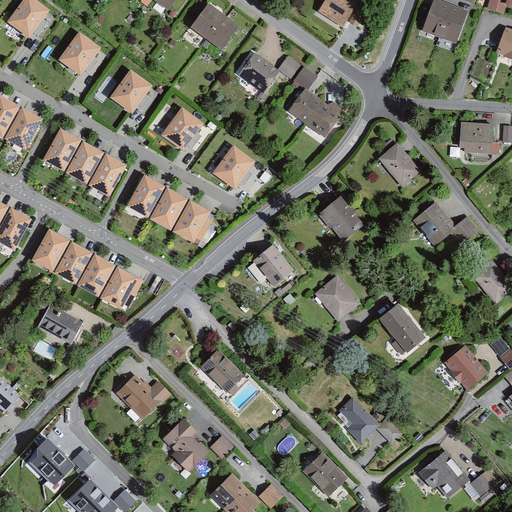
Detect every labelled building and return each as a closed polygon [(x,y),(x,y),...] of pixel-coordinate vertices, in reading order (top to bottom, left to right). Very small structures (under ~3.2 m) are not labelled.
[(176,0),(157,0),(170,9),(176,0)] [(358,2),(354,0),(325,0),(318,12),(342,27),(358,2)] [(493,0),(490,9),(506,14),(509,4),(504,3),(505,0),(493,0)] [(47,16),(29,2),(11,25),(29,39),(47,16)] [(427,33),(458,44),(467,15),(437,5),(427,33)] [(237,30),(211,10),(196,31),(222,51),(237,30)] [(511,33),(508,32),(500,55),(511,59),(511,33)] [(99,53),(81,38),(63,61),(81,75),(99,53)] [(278,74),(255,58),(242,77),(265,93),(278,74)] [(300,69),(291,62),(283,73),(292,80),(300,69)] [(151,91),(133,77),(115,99),(134,114),(151,91)] [(339,118),(305,96),(293,114),(328,135),(339,118)] [(22,113),(0,100),(0,138),(6,142),(22,113)] [(42,124),(22,113),(6,142),(26,153),(42,124)] [(202,131),(184,116),(166,139),(185,153),(202,131)] [(493,129),(463,128),(463,155),(492,156),(493,129)] [(84,145),(63,133),(47,162),(68,174),(84,145)] [(107,158),(84,145),(68,174),(91,186),(107,158)] [(399,150),(383,163),(402,187),(418,174),(399,150)] [(253,167),(235,153),(218,176),(236,190),(253,167)] [(127,169),(107,158),(91,186),(111,198),(127,169)] [(166,194),(145,183),(129,211),(150,223),(166,194)] [(189,207),(166,194),(150,223),(173,236),(189,207)] [(361,224),(342,202),(325,217),(343,239),(361,224)] [(0,235),(13,213),(0,206),(0,235)] [(209,219),(189,207),(173,236),(193,247),(209,219)] [(454,231),(436,209),(417,225),(434,246),(454,231)] [(33,225),(13,213),(0,235),(0,244),(17,253),(33,225)] [(470,222),(454,234),(464,247),(479,236),(470,222)] [(73,246),(52,234),(36,263),(57,275),(73,246)] [(96,259),(73,246),(57,275),(80,288),(96,259)] [(291,273),(274,251),(257,264),(274,286),(291,273)] [(116,270),(96,259),(80,288),(100,299),(116,270)] [(511,292),(511,290),(493,266),(474,282),(494,307),(511,292)] [(139,284),(116,270),(100,299),(123,312),(139,284)] [(356,299),(340,279),(317,296),(339,324),(355,311),(350,304),(356,299)] [(425,343),(400,308),(381,322),(406,357),(425,343)] [(82,325),(52,309),(42,329),(72,345),(82,325)] [(487,377),(467,351),(449,365),(470,391),(487,377)] [(242,378),(217,356),(204,371),(229,393),(242,378)] [(20,395),(0,377),(0,412),(2,414),(20,395)] [(137,379),(121,395),(145,419),(168,395),(160,387),(153,394),(137,379)] [(378,429),(354,402),(343,412),(353,424),(348,428),(362,443),(378,429)] [(403,434),(392,421),(380,432),(391,445),(403,434)] [(196,435),(184,425),(168,443),(181,455),(176,460),(190,473),(207,455),(191,440),(196,435)] [(74,466),(48,439),(28,459),(55,486),(74,466)] [(233,450),(223,440),(214,450),(224,459),(233,450)] [(84,450),(73,460),(84,472),(95,461),(84,450)] [(468,484),(444,453),(412,479),(426,496),(438,486),(449,499),(468,484)] [(346,480),(323,458),(307,473),(330,496),(346,480)] [(491,472),(476,485),(485,495),(499,482),(491,472)] [(111,511),(116,507),(90,480),(70,500),(81,511),(111,511)] [(251,511),(259,504),(232,480),(214,499),(228,511),(251,511)] [(273,489),(263,499),(272,508),(282,499),(273,489)] [(125,490),(114,501),(124,511),(136,501),(125,490)]
